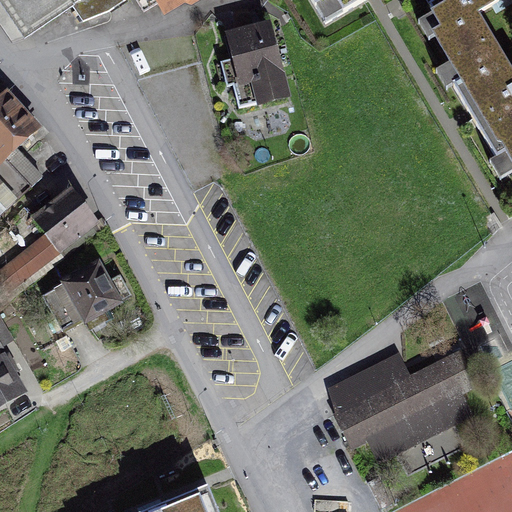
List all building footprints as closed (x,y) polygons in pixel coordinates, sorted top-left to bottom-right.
[(0,0),(0,24),(17,46),(96,0),(0,0)] [(153,0),(165,20),(199,0),(153,0)] [(308,0),(326,27),(368,0),(308,0)] [(465,113),(506,182),(511,178),(511,67),(481,14),(504,0),(432,0),(439,10),(434,13),(425,18),(462,79),(449,86),(465,113)] [(274,27),(223,40),(240,106),(292,93),(274,27)] [(26,143),(0,115),(0,220),(52,172),(26,143)] [(67,197),(35,220),(63,258),(100,231),(72,193),(67,197)] [(0,300),(58,257),(43,238),(0,270),(0,300)] [(100,266),(39,301),(61,340),(82,328),(85,333),(124,312),(122,308),(133,302),(121,279),(110,285),(100,266)] [(396,358),(330,388),(355,443),(374,435),(382,453),(465,415),(456,395),(472,388),(458,359),(408,383),(396,358)] [(6,360),(0,363),(0,411),(27,395),(6,360)] [(214,511),(209,495),(163,511),(214,511)]
